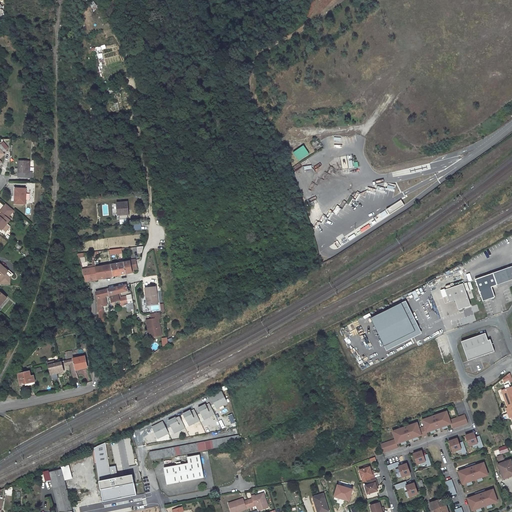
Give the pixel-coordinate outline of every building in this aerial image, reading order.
[(93,10),(97,7),(92,1),(88,4),(93,10)] [(296,161),(306,154),(305,152),(300,146),(290,152),(293,156),(296,161)] [(333,172),(356,167),(356,163),(352,163),(351,156),(332,159),(333,172)] [(18,157),(18,170),(20,170),(20,174),(31,174),(31,168),(29,168),(29,157),(18,157)] [(26,185),(14,184),(14,200),(25,200),(26,185)] [(379,193),(384,190),(383,189),(381,185),(370,189),(372,195),(379,193)] [(123,200),(111,201),(113,214),(124,213),(123,200)] [(0,208),(1,209),(0,210),(0,225),(1,226),(1,225),(6,220),(10,216),(8,214),(14,207),(5,201),(0,205),(0,208)] [(136,258),(124,260),(126,271),(132,270),(132,267),(134,266),(137,266),(136,258)] [(119,261),(112,262),(114,274),(121,272),(119,261)] [(112,262),(96,265),(98,276),(114,274),(112,262)] [(0,264),(0,281),(10,282),(10,272),(0,264)] [(96,265),(82,267),(86,279),(98,276),(96,265)] [(483,304),(495,300),(490,284),(511,277),(511,267),(474,281),(483,304)] [(118,284),(109,286),(109,292),(111,299),(120,298),(119,295),(120,295),(119,290),(118,284)] [(155,285),(144,287),(145,295),(147,295),(149,304),(159,302),(155,285)] [(463,285),(445,292),(449,304),(455,302),(459,313),(471,308),(463,285)] [(109,286),(96,289),(98,297),(106,295),(105,293),(109,292),(109,286)] [(132,293),(124,294),(125,295),(127,295),(128,302),(130,301),(133,301),(132,293)] [(120,295),(119,295),(120,298),(121,303),(126,302),(128,302),(127,295),(125,295),(124,294),(120,295)] [(108,302),(106,295),(98,297),(98,305),(104,303),(108,302)] [(158,310),(150,312),(151,319),(146,320),(148,327),(151,327),(152,328),(150,329),(151,335),(161,333),(158,316),(159,316),(158,310)] [(485,333),(461,342),(468,361),(494,352),(490,340),(487,340),(485,333)] [(85,352),(73,355),(74,359),(76,365),(76,366),(81,365),(81,363),(88,362),(85,352)] [(60,359),(49,362),(51,370),(57,369),(62,368),(60,359)] [(30,368),(19,371),(21,381),(24,381),(25,382),(28,381),(29,382),(36,380),(34,373),(31,373),(30,368)] [(501,377),(504,388),(508,387),(507,383),(511,381),(510,374),(501,377)] [(511,387),(502,391),(508,408),(506,409),(508,413),(511,411),(511,387)] [(222,391),(211,397),(214,404),(217,403),(218,406),(227,402),(222,391)] [(206,404),(198,408),(201,415),(204,414),(206,417),(214,413),(209,403),(206,405),(206,404)] [(195,408),(184,413),(189,422),(201,417),(195,408)] [(426,432),(450,425),(446,411),(418,419),(418,422),(390,430),(393,440),(379,443),(382,452),(398,448),(396,443),(427,435),(426,432)] [(180,414),(169,420),(174,429),(186,424),(180,414)] [(452,429),(467,423),(464,414),(449,420),(452,429)] [(164,420),(152,426),(158,435),(169,430),(164,420)] [(463,435),(468,447),(476,444),(478,448),(483,446),(479,436),(475,437),(473,431),(463,435)] [(238,435),(149,452),(151,460),(239,443),(238,435)] [(449,453),(456,452),(456,455),(465,453),(463,442),(458,443),(457,438),(447,440),(449,453)] [(105,444),(97,447),(102,480),(111,478),(105,444)] [(421,450),(411,453),(414,465),(424,463),(425,466),(430,465),(427,454),(422,455),(421,450)] [(189,464),(201,462),(200,455),(188,458),(189,464)] [(511,463),(511,460),(498,465),(503,478),(511,475),(511,463)] [(181,462),(176,463),(177,466),(164,469),(167,485),(204,478),(201,462),(189,464),(181,465),(181,462)] [(398,462),(386,465),(388,470),(396,468),(400,478),(410,475),(406,463),(399,465),(398,462)] [(483,462),(456,470),(460,484),(487,476),(483,462)] [(68,466),(61,468),(61,469),(64,480),(71,478),(68,466)] [(360,470),(362,478),(365,477),(366,481),(367,481),(375,478),(374,474),(372,475),(371,470),(370,467),(368,467),(364,468),(360,470)] [(64,480),(61,469),(49,473),(51,480),(59,511),(72,511),(64,480)] [(49,470),(39,474),(41,482),(51,480),(49,473),(49,470)] [(377,487),(376,482),(378,482),(377,478),(375,478),(367,481),(368,484),(366,485),(368,494),(378,490),(377,487)] [(451,479),(443,482),(448,496),(456,494),(451,479)] [(396,489),(404,487),(407,498),(417,495),(413,482),(406,485),(405,482),(394,485),(396,489)] [(352,490),(338,485),(335,497),(349,501),(352,490)] [(465,497),(469,511),(486,506),(487,508),(491,507),(490,504),(497,502),(493,489),(465,497)] [(259,511),(269,508),(264,494),(252,498),(252,499),(244,502),(243,499),(228,505),(230,511),(238,511),(257,506),(258,510),(259,511)] [(313,497),(317,511),(325,511),(328,511),(323,494),(313,497)] [(433,510),(433,511),(447,511),(444,499),(432,502),(434,509),(433,510)] [(382,511),(381,511),(380,507),(379,503),(370,506),(371,511),(383,511),(382,511)]
